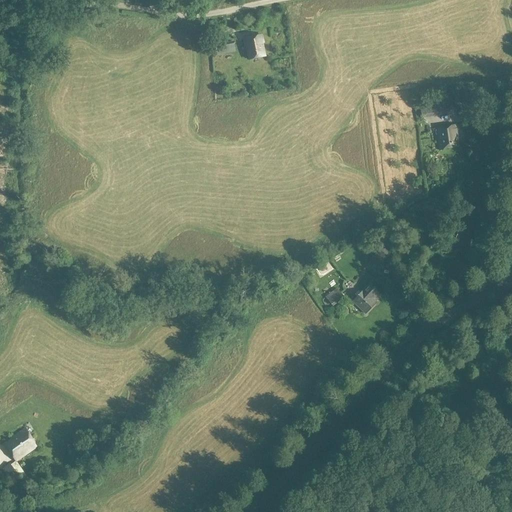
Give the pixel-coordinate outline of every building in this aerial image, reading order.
[(245,47),(246,46),(249,59),(264,56),(262,43),(263,43),(262,37),(244,40),(245,47)] [(217,56),(236,52),(234,41),(215,45),(217,56)] [(422,119),(446,115),(444,103),(420,107),(422,119)] [(455,126),(436,129),(440,149),(458,147),(455,126)] [(376,254),(369,261),(379,271),(386,263),(376,254)] [(363,290),(352,302),(366,314),(377,302),(373,298),(378,292),(369,283),(363,290)] [(333,307),(344,298),(337,288),(325,297),(333,307)] [(37,448),(25,430),(4,444),(16,462),(37,448)] [(30,481),(17,462),(15,463),(15,462),(11,465),(10,463),(2,469),(7,477),(15,471),(24,485),(30,481)]
